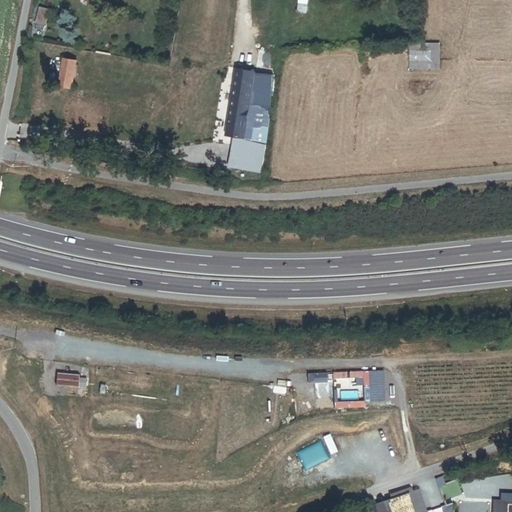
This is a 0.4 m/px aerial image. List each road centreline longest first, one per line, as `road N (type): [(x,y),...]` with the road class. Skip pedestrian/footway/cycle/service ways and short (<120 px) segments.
road 1 (trunk): [(511,252),(372,267),(213,269),(46,244),(0,228)]
road 2 (trunk): [(0,258),(113,283),(274,295),(511,276)]
road 3 (residential): [(511,440),(319,511)]
road 4 (unclassified): [(28,0),(0,146)]
